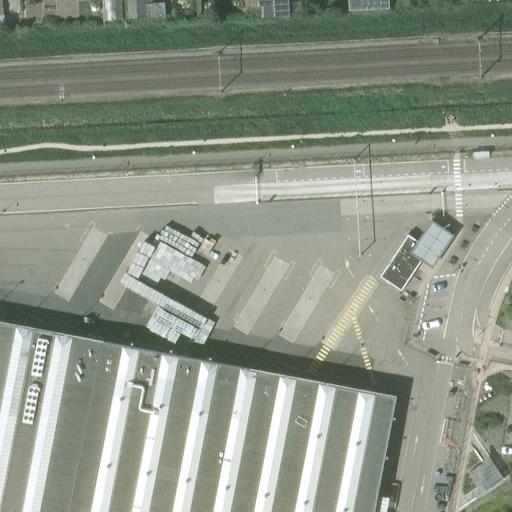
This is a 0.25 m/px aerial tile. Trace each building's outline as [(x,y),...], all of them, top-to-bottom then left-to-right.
[(121,0),(101,0),(103,22),(123,21),(121,0)] [(127,0),(129,18),(146,17),(144,0),(127,0)] [(381,276),(401,289),(422,259),(432,265),(453,234),(433,220),(417,241),(409,235),(381,276)] [(164,235),(147,283),(178,294),(189,262),(200,266),(206,250),(164,235)] [(190,306),(185,315),(126,284),(103,326),(120,335),(125,325),(154,341),(160,331),(179,341),(185,331),(196,337),(208,316),(190,306)] [(373,511),(396,398),(0,322),(0,511),(373,511)] [(504,481),(489,461),(466,476),(479,496),(504,481)]
